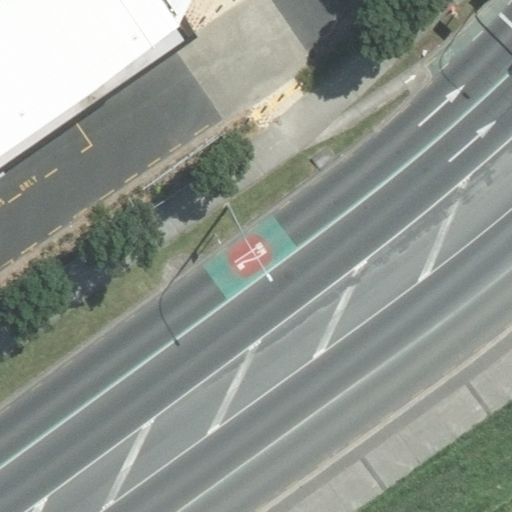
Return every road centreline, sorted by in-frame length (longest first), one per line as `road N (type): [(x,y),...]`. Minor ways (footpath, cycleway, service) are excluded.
road 1 (primary): [(0,471),(397,176),(511,66)]
road 2 (primary): [(511,255),(155,511)]
